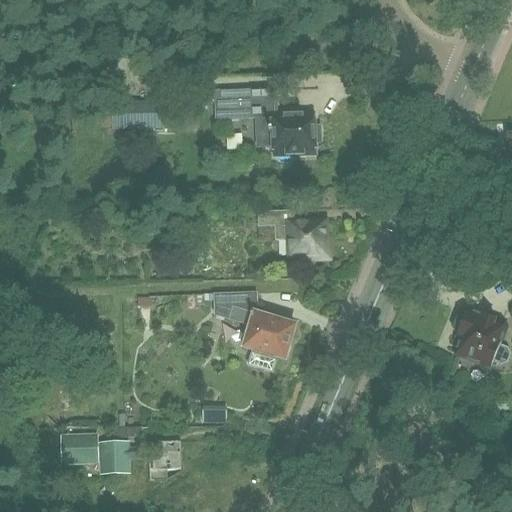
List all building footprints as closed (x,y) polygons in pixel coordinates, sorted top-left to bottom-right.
[(273,117),(272,90),(214,92),(215,120),(255,118),(257,148),(273,147),(273,158),(279,157),(279,160),(282,163),(289,163),(292,159),(292,157),(316,156),(316,143),(320,143),(319,126),(315,126),(314,116),(273,117)] [(165,131),(164,103),(111,102),(110,131),(165,131)] [(511,136),(509,137),(509,149),(502,151),(503,160),(510,162),(510,164),(511,164),(511,136)] [(302,225),(301,211),(257,212),(258,227),(258,241),(291,240),(292,256),(309,255),(312,259),(326,258),(324,224),(302,225)] [(290,347),(291,341),(296,339),(297,334),(295,330),(296,327),(294,327),(294,321),(287,319),(284,324),(256,315),(258,308),(257,294),(215,295),(216,316),(231,320),(252,327),(250,333),(243,333),(240,342),(246,346),(246,348),(254,350),(250,361),(251,363),(269,369),(273,367),(277,357),(286,360),(287,357),(290,355),(291,350),(290,347)] [(484,320),(467,314),(466,316),(459,318),(455,328),(458,335),(458,336),(465,339),(459,355),(492,367),(494,364),(500,367),(507,365),(511,356),(507,350),(501,347),(501,346),(498,345),(505,329),(495,325),(496,321),(486,317),(484,320)] [(97,446),(97,437),(62,438),(63,465),(101,464),(101,475),(129,475),(128,462),(147,461),(147,472),(150,472),(150,482),(166,482),(166,472),(181,471),(180,444),(146,445),(147,448),(128,449),(128,445),(97,446)]
